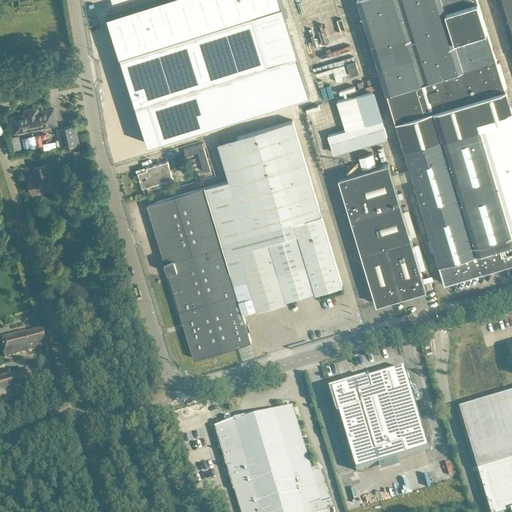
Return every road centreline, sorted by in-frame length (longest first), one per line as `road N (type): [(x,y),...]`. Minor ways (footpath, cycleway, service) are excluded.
road 1 (unclassified): [(108,511),(0,151)]
road 2 (unclassified): [(181,392),(201,393),(511,296)]
road 3 (unclassified): [(181,392),(168,379),(114,207),(86,75)]
road 4 (unknown): [(486,511),(445,366),(441,318)]
road 5 (unknown): [(347,511),(300,362)]
road 6 (unknown): [(201,393),(237,511)]
